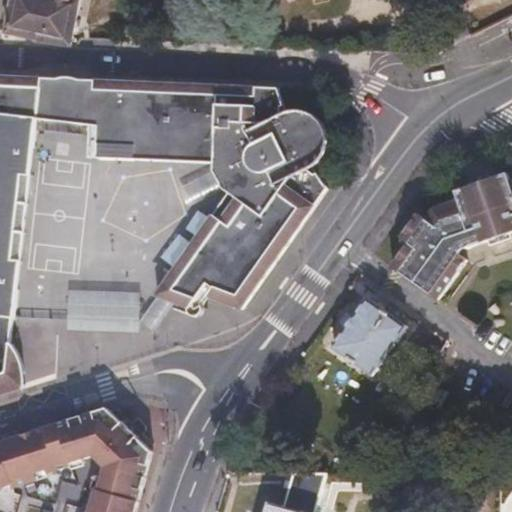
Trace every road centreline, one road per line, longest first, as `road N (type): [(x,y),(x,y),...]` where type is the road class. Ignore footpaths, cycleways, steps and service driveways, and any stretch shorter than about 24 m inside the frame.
road 1 (residential): [(0,57),(313,70),(409,113),(434,113)]
road 2 (secondary): [(226,396),(434,113)]
road 3 (residential): [(0,420),(158,372),(180,371),(226,396)]
road 4 (secondary): [(176,511),(226,396)]
